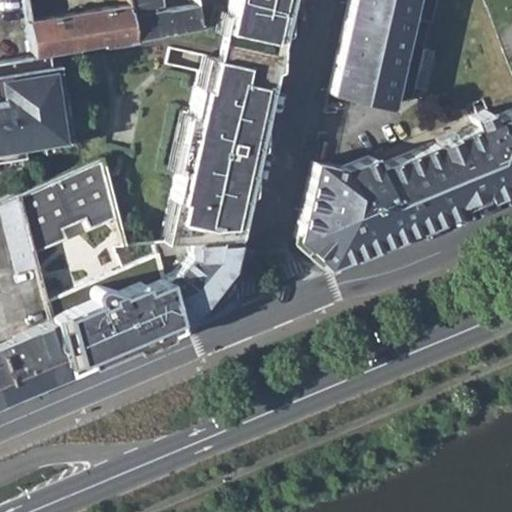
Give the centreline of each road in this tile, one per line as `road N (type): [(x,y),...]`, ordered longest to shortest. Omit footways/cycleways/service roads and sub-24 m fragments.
road 1 (primary): [(160,455),(511,309)]
road 2 (residential): [(319,0),(270,237)]
road 3 (residential): [(0,435),(220,344)]
road 4 (residential): [(307,307),(511,223)]
road 5 (residential): [(160,455),(72,452),(0,474)]
road 6 (primary): [(28,511),(160,455)]
